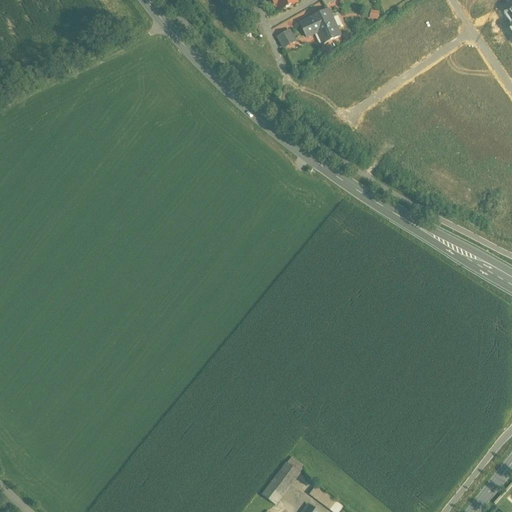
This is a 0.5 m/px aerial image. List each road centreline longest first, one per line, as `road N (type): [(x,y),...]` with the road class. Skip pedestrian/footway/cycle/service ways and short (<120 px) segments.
road 1 (secondary): [(511,283),(309,158),(215,79),(146,0)]
road 2 (residential): [(469,29),(346,119)]
